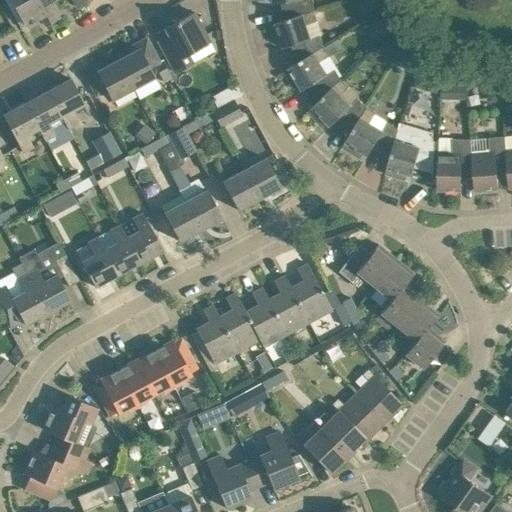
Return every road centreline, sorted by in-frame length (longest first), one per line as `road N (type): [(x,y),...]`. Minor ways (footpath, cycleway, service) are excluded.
road 1 (residential): [(0,421),(67,340),(273,235),(326,182)]
road 2 (residential): [(227,0),(255,96),(326,182)]
road 3 (residential): [(481,328),(471,382),(399,482)]
road 4 (residential): [(0,80),(151,0)]
road 5 (residential): [(326,182),(431,243)]
